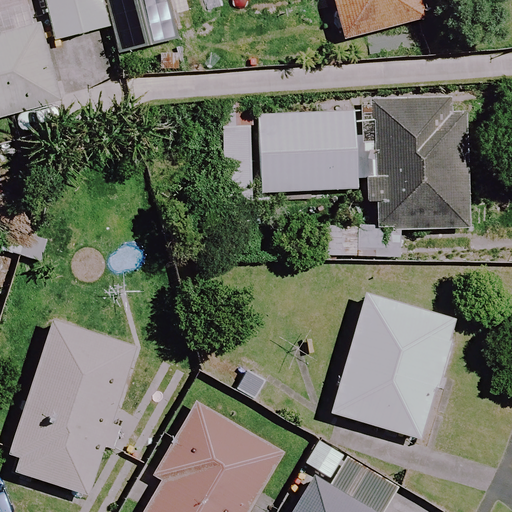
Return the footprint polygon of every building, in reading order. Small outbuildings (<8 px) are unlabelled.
[(100,34),(91,0),(42,0),(53,45),(100,34)] [(424,21),(417,0),(329,0),(341,43),(424,21)] [(39,28),(0,38),(0,120),(59,105),(39,28)] [(466,105),(376,106),(378,235),(468,233),(466,105)] [(219,204),(249,205),(252,110),(222,109),(219,204)] [(370,144),(352,144),(352,112),(257,113),(257,197),(353,196),(352,181),(370,181),(370,144)] [(454,326),(364,297),(327,416),(417,444),(454,326)] [(134,351),(45,323),(6,450),(13,452),(6,475),(88,500),(134,351)] [(242,360),(222,386),(250,407),(270,381),(242,360)] [(248,511),(280,457),(194,406),(152,479),(160,484),(144,511),(248,511)] [(390,511),(401,492),(325,449),(315,443),(299,471),(309,477),(288,511),(390,511)]
